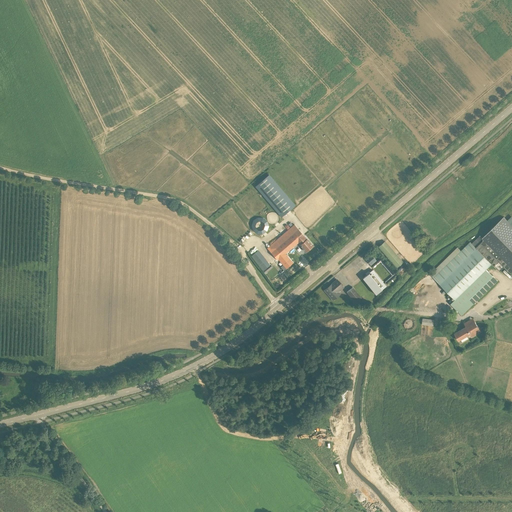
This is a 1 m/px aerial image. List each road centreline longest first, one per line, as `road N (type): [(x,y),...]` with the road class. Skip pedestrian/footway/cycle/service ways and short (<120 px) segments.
road 1 (unclassified): [(278,310),(238,254),(175,202),(0,168)]
road 2 (tertiary): [(278,310),(511,108)]
road 3 (tertiary): [(38,415),(164,380),(278,310)]
